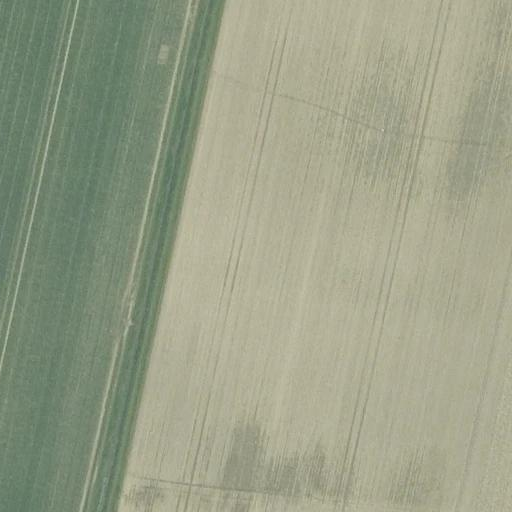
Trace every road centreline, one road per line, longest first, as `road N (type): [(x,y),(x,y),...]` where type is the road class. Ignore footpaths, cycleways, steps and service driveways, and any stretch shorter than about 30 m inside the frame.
road 1 (track): [(83,511),(194,0)]
road 2 (track): [(114,511),(223,0)]
